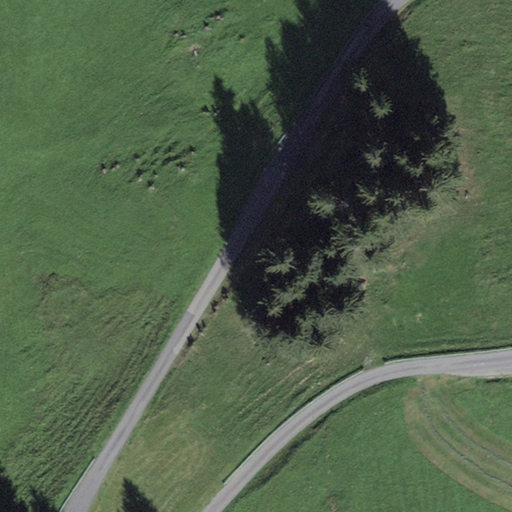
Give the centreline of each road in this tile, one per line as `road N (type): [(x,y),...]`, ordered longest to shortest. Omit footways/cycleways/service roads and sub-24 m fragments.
road 1 (unclassified): [(399,0),(72,511)]
road 2 (unclassified): [(214,511),(287,431),(354,384),(389,369),(511,358)]
